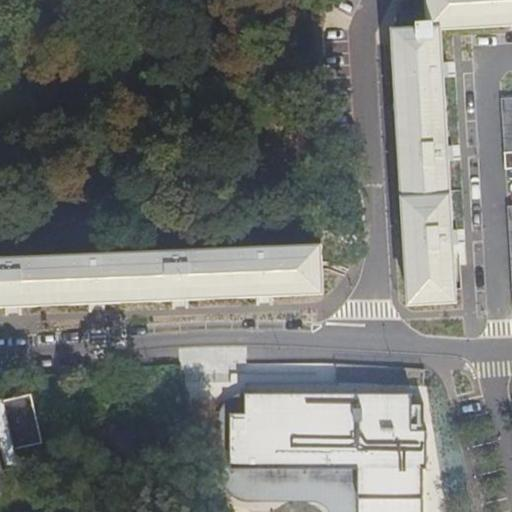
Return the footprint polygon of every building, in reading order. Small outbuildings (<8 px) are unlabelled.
[(442,25),(511,20),(511,0),(435,0),(437,25),(396,27),(412,298),(457,295),(454,242),(449,156),(444,70),(443,61),(442,25)] [(511,98),(503,98),(506,170),(511,169),(511,98)] [(321,248),(0,258),(0,305),(7,305),(96,302),(177,299),(273,295),(323,293),(321,248)] [(410,391),(244,389),(244,413),(229,413),(228,464),(361,466),(360,511),(422,511),(423,433),(410,433),(410,391)] [(0,464),(4,463),(5,467),(21,463),(4,393),(0,394),(0,464)]
